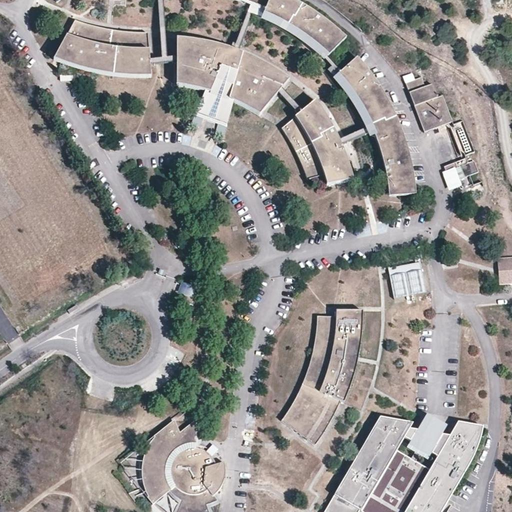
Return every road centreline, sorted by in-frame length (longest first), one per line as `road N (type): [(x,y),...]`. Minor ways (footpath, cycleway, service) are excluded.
road 1 (tertiary): [(94,362),(119,375),(140,371),(157,357),(163,336),(151,308),(124,296),(102,303),(87,321)]
road 2 (track): [(108,372),(73,458),(82,511)]
